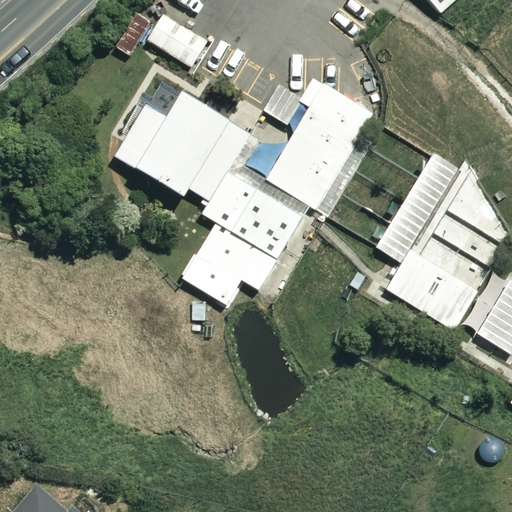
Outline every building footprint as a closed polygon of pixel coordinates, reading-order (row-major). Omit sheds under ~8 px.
[(461,0),(423,0),(441,19),(461,0)] [(208,42),(164,17),(149,44),(193,69),(208,42)] [(268,182),(316,211),(374,114),(314,79),(302,99),(279,85),(263,111),(289,126),(303,104),(312,109),(268,182)] [(261,292),(305,220),(230,173),(252,138),(165,83),(154,100),(146,95),(123,133),(129,137),(124,143),(116,156),(187,200),(193,192),(205,200),(202,204),(207,208),(202,216),(217,225),(182,279),(228,307),(244,281),(261,292)] [(389,258),(402,265),(410,251),(459,169),(435,154),(396,220),(377,250),(389,258)] [(481,297),(410,257),(389,294),(459,334),(481,297)] [(511,276),(476,335),(511,356),(511,276)] [(75,511),(72,509),(69,511),(65,511),(37,488),(16,511),(75,511)]
